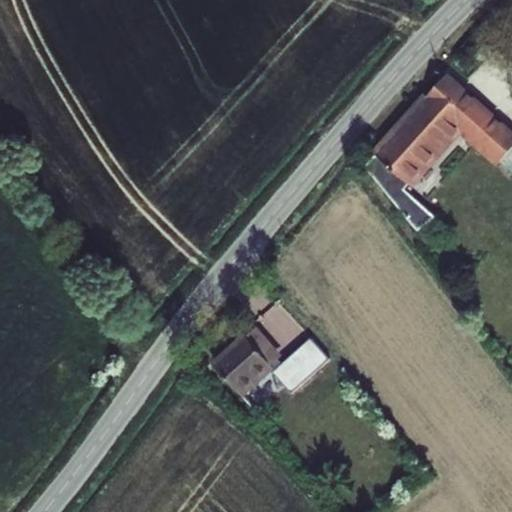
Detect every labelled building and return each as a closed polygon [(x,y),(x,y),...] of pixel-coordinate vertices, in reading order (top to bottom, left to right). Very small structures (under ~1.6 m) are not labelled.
[(511,138),(447,81),(428,103),(461,132),(511,176),(511,138)] [(428,103),(417,115),(450,145),(461,132),(428,103)] [(450,145),(417,115),(366,173),(419,236),(437,222),(406,195),(450,145)] [(275,371),(268,363),(260,354),(267,348),(258,336),(218,370),(261,419),(274,408),(257,389),(275,371)] [(313,383),(333,363),(314,341),(294,363),(313,383)] [(260,354),(268,363),(275,357),(267,348),(260,354)] [(306,380),(292,364),(279,376),(293,392),(306,380)]
